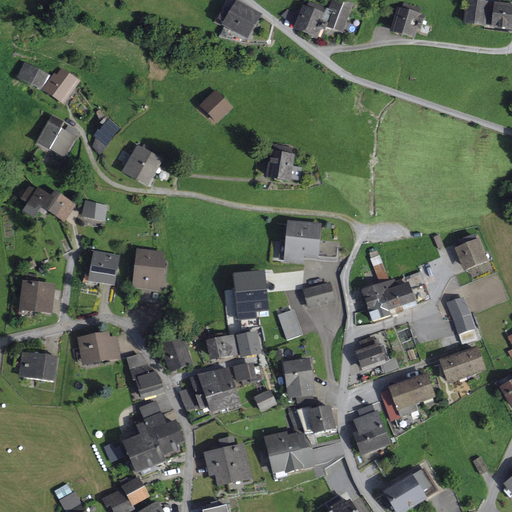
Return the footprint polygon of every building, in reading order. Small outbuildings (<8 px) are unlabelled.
[(332,0),(329,9),(326,8),(321,22),(328,25),(341,30),(351,3),(342,0),(332,0)] [(471,0),(468,0),(465,22),(485,25),(487,4),(488,2),(471,0)] [(315,35),(323,37),(328,25),(321,22),(326,8),(310,2),(307,9),(305,8),(301,17),(297,28),(310,33),(311,36),(313,37),(315,35)] [(496,5),(496,6),(487,4),(485,25),(511,28),(511,24),(511,3),(508,3),(507,6),(496,5)] [(413,36),(415,28),(421,29),(425,15),(419,14),(421,9),(404,4),(402,9),(401,9),(394,30),(413,36)] [(226,9),(220,19),(247,34),(258,16),(238,5),(234,13),(226,9)] [(288,8),(281,17),(297,28),(301,17),(288,8)] [(25,65),(19,77),(38,87),(44,75),(25,65)] [(58,78),(54,75),(51,77),(43,89),(62,103),(77,82),(77,81),(78,79),(72,75),(71,77),(63,71),(58,78)] [(44,75),(38,87),(43,89),(51,77),(44,75)] [(217,92),(202,107),(217,122),(232,107),(217,92)] [(49,129),(42,142),(52,148),(62,129),(61,129),(64,123),(55,118),(52,124),(49,122),(47,127),(49,129)] [(101,154),(110,141),(108,139),(118,127),(111,122),(101,133),(99,131),(95,136),(100,139),(97,152),(101,154)] [(66,156),(77,133),(77,130),(68,125),(65,131),(62,129),(52,148),(66,156)] [(139,147),(124,172),(147,184),(161,160),(148,153),(151,148),(144,144),(142,149),(139,147)] [(299,180),(301,169),(291,167),(293,158),(290,157),(291,149),(275,146),(274,154),(272,153),(268,176),(275,178),(275,180),(282,181),(282,179),(289,180),(289,179),(299,180)] [(41,214),(46,208),(51,211),(56,202),(52,199),(39,190),(38,192),(30,190),(23,200),(30,204),(25,212),(34,218),(38,212),(41,214)] [(73,205),(55,193),(52,199),(56,202),(51,211),(64,220),(68,214),(73,205)] [(88,202),(85,215),(103,219),(106,206),(88,202)] [(68,214),(71,216),(77,207),(73,205),(68,214)] [(317,257),(319,227),(289,224),(288,242),(284,242),(283,258),(302,259),(302,256),(317,257)] [(317,257),(337,259),(339,240),(334,240),(335,228),(319,227),(317,257)] [(484,261),(474,236),(456,244),(466,268),(484,261)] [(283,258),(284,242),(280,241),(279,261),(301,263),(302,259),(283,258)] [(141,287),(161,290),(163,273),(163,270),(160,270),(161,261),(162,254),(139,251),(137,269),(135,269),(133,287),(141,287)] [(95,258),(91,277),(100,279),(100,282),(113,284),(117,259),(104,256),(103,259),(95,258)] [(391,287),(389,283),(380,258),(373,260),(382,286),(363,293),(368,304),(388,297),(385,289),(391,287)] [(406,281),(412,298),(414,298),(416,304),(430,299),(422,276),(406,281)] [(412,298),(406,281),(406,279),(394,283),(394,281),(389,283),(391,287),(385,289),(388,297),(368,304),(374,322),(383,318),(392,315),(415,306),(415,304),(412,298)] [(24,284),(21,310),(50,313),(53,288),(24,284)] [(305,292),(309,307),(333,301),(329,286),(305,292)] [(159,306),(161,290),(141,287),(139,303),(159,306)] [(244,314),(246,307),(234,308),(235,315),(244,314)] [(478,339),(470,315),(455,320),(463,344),(478,339)] [(238,340),(239,339),(255,336),(253,325),(249,326),(241,327),(241,324),(240,321),(227,323),(229,338),(230,337),(230,338),(237,337),(238,340)] [(163,322),(153,331),(158,337),(168,327),(163,322)] [(79,340),(82,352),(86,352),(88,364),(119,358),(116,343),(110,345),(109,340),(108,335),(79,340)] [(243,357),(259,354),(255,336),(239,339),(243,357)] [(233,356),(241,355),(238,340),(237,337),(230,338),(230,337),(229,338),(221,339),(220,337),(209,339),(212,358),(233,354),(233,356)] [(162,345),(171,372),(190,365),(181,338),(162,345)] [(365,353),(376,349),(373,339),(361,343),(365,353)] [(359,354),(365,370),(382,364),(389,361),(383,346),(376,349),(365,353),(359,354)] [(483,370),(476,351),(464,355),(459,357),(466,376),(483,370)] [(27,354),(23,378),(53,383),(57,358),(27,354)] [(131,371),(147,367),(140,355),(128,359),(131,371)] [(466,376),(459,357),(455,358),(442,363),(449,382),(466,376)] [(385,374),(398,369),(394,359),(389,361),(382,364),(385,374)] [(313,394),(308,362),(286,365),(289,387),(295,386),(296,397),(313,394)] [(164,392),(161,379),(155,373),(147,367),(131,371),(134,381),(138,380),(143,397),(164,392)] [(260,377),(258,367),(248,369),(250,379),(260,377)] [(227,369),(215,373),(226,408),(238,404),(227,369)] [(250,379),(248,369),(235,372),(236,381),(241,381),(242,386),(261,382),(260,377),(250,379)] [(212,412),(226,408),(215,373),(193,380),(201,406),(209,403),(212,412)] [(408,384),(416,403),(433,397),(426,377),(413,382),(408,384)] [(511,379),(511,377),(500,383),(511,405),(511,379)] [(410,412),(408,406),(415,404),(416,403),(408,384),(405,385),(391,390),(401,417),(410,414),(410,412)] [(199,408),(192,388),(180,393),(187,413),(199,408)] [(392,421),(401,417),(391,390),(381,393),(384,400),(392,421)] [(255,398),(261,411),(276,404),(269,391),(255,398)] [(297,404),(314,401),(313,394),(296,397),(297,404)] [(141,410),(146,422),(147,422),(161,416),(156,403),(141,410)] [(296,430),(303,427),(298,412),(296,408),(287,408),(296,430)] [(314,433),(310,413),(310,411),(309,408),(298,412),(303,427),(305,434),(310,434),(314,433)] [(310,413),(314,433),(315,435),(335,430),(330,408),(310,413)] [(378,444),(385,441),(385,437),(375,414),(358,421),(363,434),(359,435),(357,436),(364,453),(379,447),(378,444)] [(152,435),(158,449),(164,462),(185,453),(180,443),(183,442),(175,423),(166,427),(161,416),(147,422),(148,424),(147,424),(152,435)] [(359,435),(363,434),(358,421),(354,422),(359,435)] [(128,444),(135,459),(158,449),(152,435),(147,424),(138,428),(143,438),(139,439),(128,444)] [(298,447),(305,445),(303,436),(286,440),(284,435),(274,438),(275,443),(268,445),(271,458),(299,451),(298,447)] [(223,452),(235,449),(234,446),(229,447),(227,440),(220,441),(223,452)] [(131,460),(135,459),(128,444),(125,445),(131,460)] [(112,445),(105,448),(111,462),(124,456),(120,447),(115,450),(112,445)] [(217,473),(220,484),(249,478),(242,448),(235,449),(223,452),(207,456),(211,470),(216,468),(217,473)] [(156,466),(164,462),(158,449),(135,459),(131,460),(137,474),(141,472),(142,476),(158,470),(156,466)] [(286,469),(287,473),(313,467),(309,449),(299,451),(271,458),(274,471),(286,469)] [(474,462),(481,475),(488,471),(481,458),(474,462)] [(384,493),(395,511),(405,511),(426,500),(425,497),(436,491),(424,472),(413,478),(412,476),(384,493)] [(138,480),(123,488),(128,496),(143,488),(138,480)] [(133,505),(148,497),(143,488),(128,496),(133,505)] [(134,511),(135,511),(124,491),(104,501),(106,505),(111,503),(115,511),(134,511)] [(60,502),(62,506),(75,499),(80,507),(82,506),(75,493),(60,502)] [(333,511),(334,511),(332,508),(342,503),(338,496),(325,504),(330,511),(333,511)] [(85,511),(82,506),(80,507),(75,499),(62,506),(65,511),(85,511)] [(218,503),(211,505),(201,507),(202,511),(203,511),(219,508),(218,503)] [(332,508),(334,511),(333,511),(355,511),(350,503),(344,506),(342,503),(332,508)]
